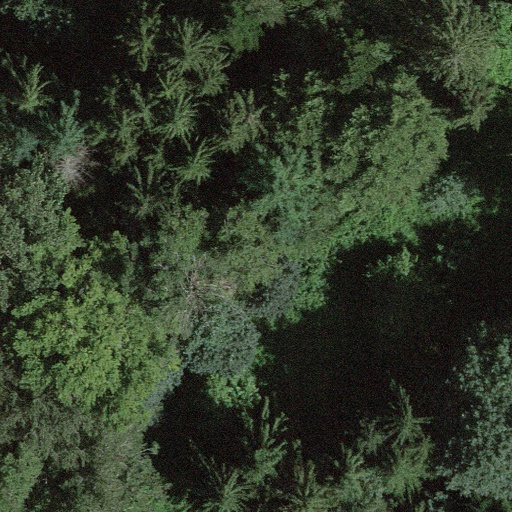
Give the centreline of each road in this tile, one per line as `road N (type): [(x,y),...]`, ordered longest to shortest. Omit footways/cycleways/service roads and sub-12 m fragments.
road 1 (track): [(397,0),(413,40),(412,97),(374,175),(331,221),(224,268),(0,327)]
road 2 (track): [(374,175),(470,190),(511,185)]
